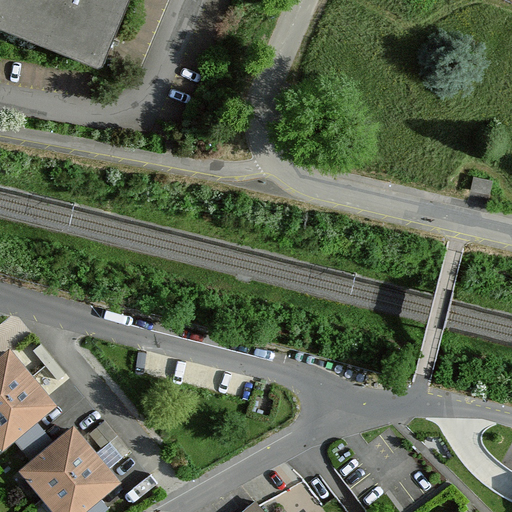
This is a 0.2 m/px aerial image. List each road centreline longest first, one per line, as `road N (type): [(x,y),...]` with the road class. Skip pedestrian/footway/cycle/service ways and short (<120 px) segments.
road 1 (residential): [(302,0),(262,94),(270,158),(323,190),(463,224)]
road 2 (residential): [(0,299),(301,378),(329,394),(343,419)]
road 3 (residential): [(343,419),(171,511)]
road 4 (residential): [(463,224),(417,404)]
